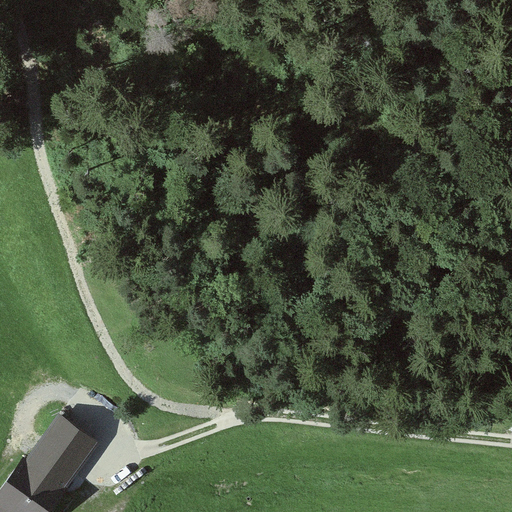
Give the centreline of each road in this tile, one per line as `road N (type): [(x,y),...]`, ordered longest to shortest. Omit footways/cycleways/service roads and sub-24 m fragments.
road 1 (track): [(511,442),(300,417),(234,418),(179,410),(141,393),(92,314),(38,145),(35,61),(13,0)]
road 2 (track): [(234,418),(140,453),(80,487)]
